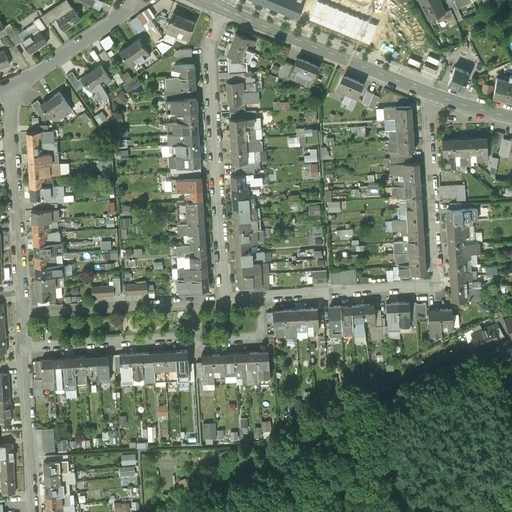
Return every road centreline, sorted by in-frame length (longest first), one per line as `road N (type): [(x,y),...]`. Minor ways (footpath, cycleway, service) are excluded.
road 1 (residential): [(258,298),(434,283),(433,96)]
road 2 (residential): [(224,297),(208,46),(218,6)]
road 3 (residential): [(23,346),(254,338),(258,298)]
road 4 (secondary): [(433,96),(218,6)]
road 5 (residential): [(22,311),(7,86)]
road 6 (residential): [(22,311),(224,297)]
road 7 (residential): [(32,511),(23,346)]
road 8 (residential): [(7,86),(88,38),(130,0)]
